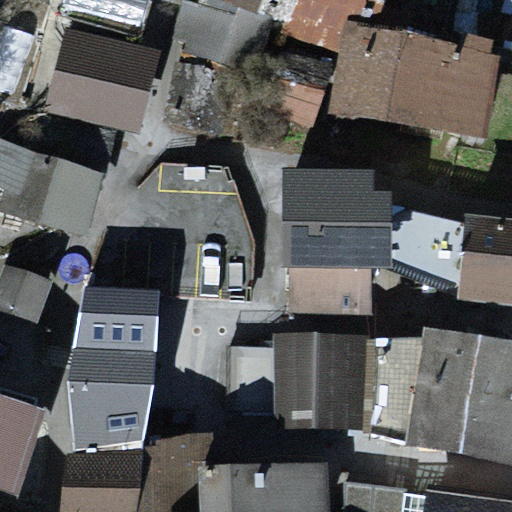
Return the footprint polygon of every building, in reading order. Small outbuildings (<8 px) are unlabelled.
[(264,0),(159,0),(159,1),(183,7),(237,21),(255,26),(264,0)] [(339,54),(342,39),(396,50),(405,21),(383,13),(387,0),(304,0),(292,35),(339,54)] [(237,21),(183,7),(174,38),(189,44),(185,56),(224,68),(237,21)] [(396,50),(342,39),(339,54),(328,122),(484,151),(497,71),(396,50)] [(157,65),(68,45),(50,122),(139,143),(157,65)] [(295,48),(286,109),(329,115),(337,54),(295,48)] [(77,236),(94,184),(0,153),(0,191),(6,193),(0,211),(77,236)] [(373,185),(283,184),(282,279),(385,279),(386,210),(373,210),(373,185)] [(511,232),(465,227),(456,310),(511,316),(511,232)] [(49,287),(5,271),(0,284),(0,312),(35,325),(49,287)] [(158,332),(82,325),(74,463),(142,461),(158,332)] [(511,355),(428,341),(408,456),(511,477),(511,355)] [(371,348),(274,346),(274,354),(275,426),(275,440),(367,443),(371,348)] [(274,354),(230,355),(228,424),(275,426),(274,354)] [(43,420),(0,406),(0,495),(17,501),(43,420)] [(138,511),(142,461),(74,463),(66,462),(63,511),(138,511)] [(203,511),(325,511),(325,483),(203,481),(203,511)] [(431,511),(434,503),(348,493),(346,511),(431,511)] [(511,511),(434,503),(431,511),(511,511)]
